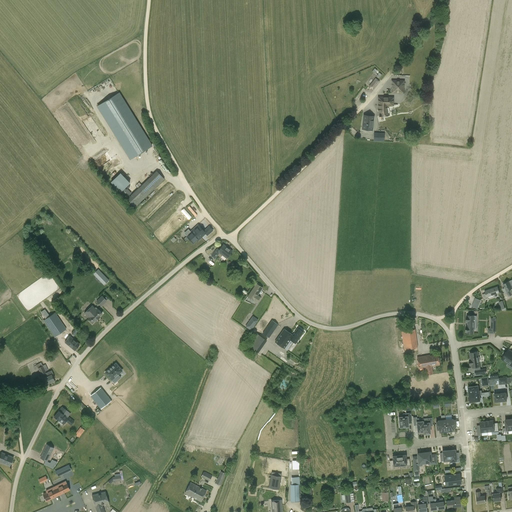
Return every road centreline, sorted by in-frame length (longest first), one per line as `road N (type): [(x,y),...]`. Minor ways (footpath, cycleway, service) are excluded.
road 1 (unclassified): [(450,334),(413,313),(348,327),(313,324),(230,239),(218,237),(107,330),(61,384),(23,460),(11,511)]
road 2 (track): [(441,0),(392,74),(230,239)]
road 3 (track): [(222,236),(150,123),(149,0)]
